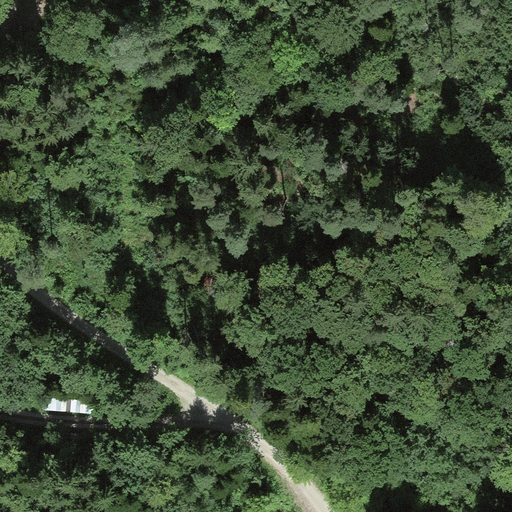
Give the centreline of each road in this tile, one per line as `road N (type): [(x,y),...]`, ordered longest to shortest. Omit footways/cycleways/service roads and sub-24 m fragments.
road 1 (track): [(311,511),(230,422),(0,261)]
road 2 (track): [(0,414),(230,422)]
